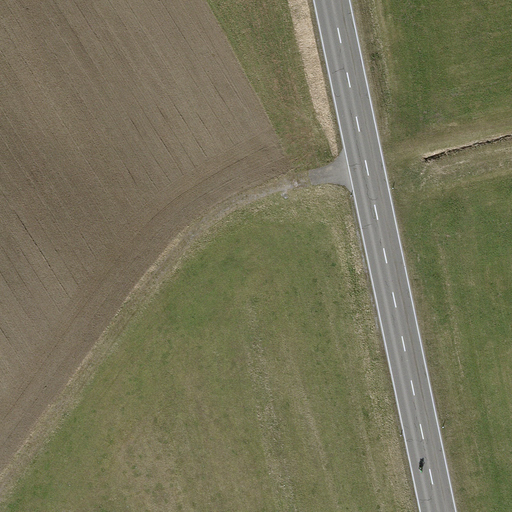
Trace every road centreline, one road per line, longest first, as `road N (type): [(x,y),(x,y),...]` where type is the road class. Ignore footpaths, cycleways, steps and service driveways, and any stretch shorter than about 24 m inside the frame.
road 1 (secondary): [(439,511),(331,0)]
road 2 (track): [(0,499),(178,253),(234,205),(295,184),(371,177)]
